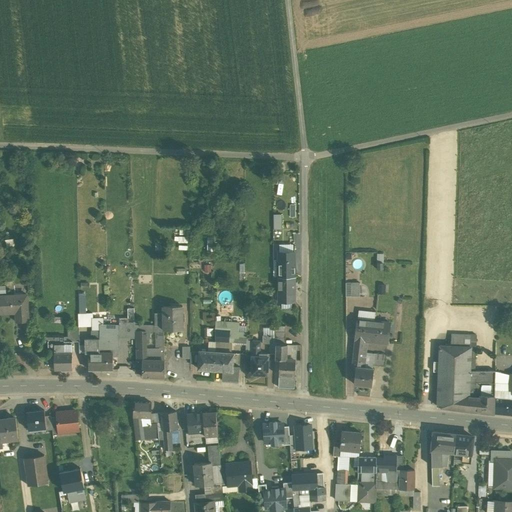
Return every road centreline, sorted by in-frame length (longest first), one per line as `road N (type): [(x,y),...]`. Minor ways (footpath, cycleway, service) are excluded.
road 1 (track): [(0,146),(304,158),(511,114)]
road 2 (residential): [(304,405),(304,158)]
road 3 (secondary): [(511,426),(304,405)]
road 4 (secondary): [(182,393),(0,387)]
road 5 (secondary): [(304,405),(182,393)]
